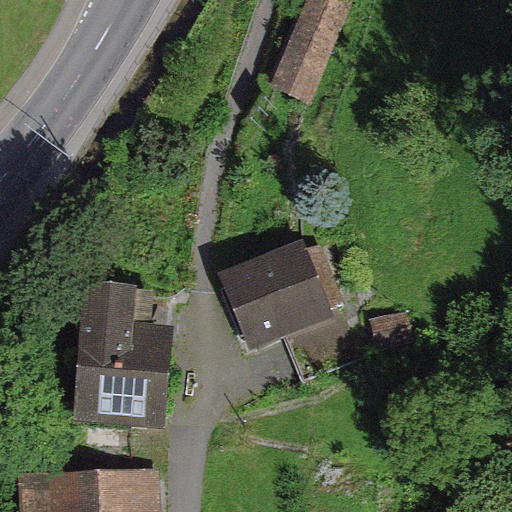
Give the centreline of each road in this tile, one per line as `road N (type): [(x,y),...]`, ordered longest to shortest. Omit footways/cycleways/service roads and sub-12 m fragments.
road 1 (track): [(276,0),(206,231),(206,326)]
road 2 (tertiary): [(0,184),(94,56),(124,0)]
road 3 (residential): [(185,511),(206,326)]
